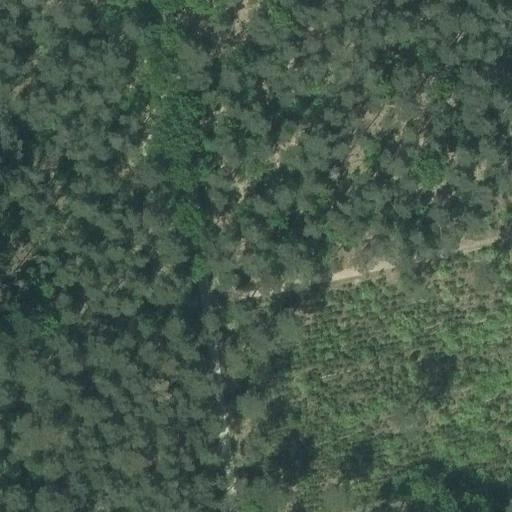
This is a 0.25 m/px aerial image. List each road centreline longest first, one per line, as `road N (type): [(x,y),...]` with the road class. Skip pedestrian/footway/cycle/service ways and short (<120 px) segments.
road 1 (track): [(511,242),(207,303)]
road 2 (track): [(207,303),(162,0)]
road 3 (track): [(207,303),(0,346)]
road 4 (track): [(233,511),(207,303)]
road 5 (track): [(375,511),(511,484)]
